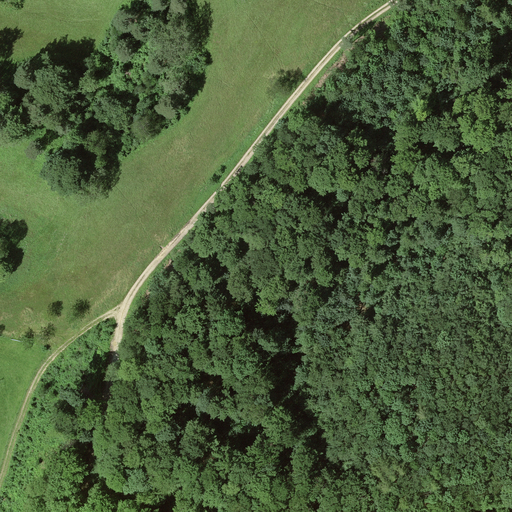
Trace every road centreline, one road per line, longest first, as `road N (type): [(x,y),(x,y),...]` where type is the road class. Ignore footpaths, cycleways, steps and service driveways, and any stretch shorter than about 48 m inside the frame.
road 1 (track): [(79,511),(127,302),(310,75),(394,0)]
road 2 (track): [(168,511),(140,403),(113,357),(132,338),(225,311),(249,295),(426,96)]
road 3 (track): [(0,485),(29,394),(52,353),(122,313)]
